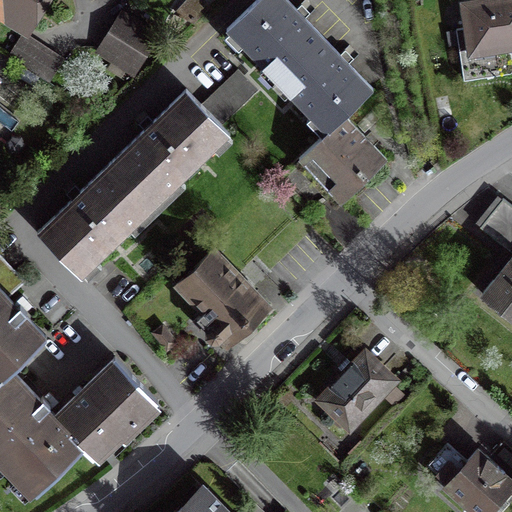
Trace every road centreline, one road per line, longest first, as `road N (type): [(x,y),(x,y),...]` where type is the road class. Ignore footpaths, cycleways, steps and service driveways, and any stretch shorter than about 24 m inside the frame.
road 1 (residential): [(88,511),(349,277)]
road 2 (residential): [(349,277),(511,428)]
road 3 (residential): [(349,277),(440,188),(511,142)]
